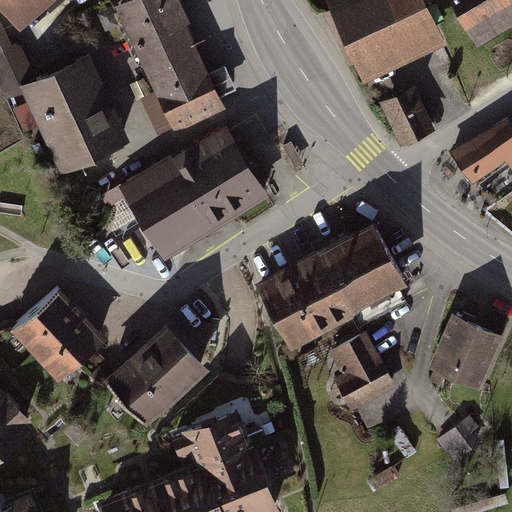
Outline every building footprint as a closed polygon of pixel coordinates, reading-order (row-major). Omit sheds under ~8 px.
[(0,0),(0,11),(16,29),(50,0),(0,0)] [(175,0),(122,0),(110,5),(120,26),(116,28),(134,66),(137,64),(169,130),(221,106),(181,24),(185,22),(175,0)] [(424,0),(349,0),(335,7),(362,63),(437,27),(424,0)] [(511,0),(449,0),(474,44),(511,22),(511,0)] [(84,52),(14,84),(53,171),(126,139),(84,52)] [(430,127),(412,87),(384,100),(403,139),(430,127)] [(511,120),(509,117),(451,151),(473,179),(505,154),(511,165),(511,120)] [(225,119),(119,181),(165,254),(270,191),(225,119)] [(403,286),(369,222),(252,283),(287,350),(403,286)] [(56,288),(6,331),(54,383),(101,338),(56,288)] [(499,335),(449,312),(423,367),(475,389),(499,335)] [(161,323),(100,380),(143,427),(206,369),(161,323)] [(361,331),(326,351),(338,373),(330,377),(349,411),(393,386),(361,331)] [(0,451),(29,425),(0,393),(0,451)] [(275,511),(233,410),(167,438),(176,457),(186,453),(190,464),(96,503),(99,511),(275,511)] [(33,511),(26,495),(0,505),(0,511),(33,511)]
